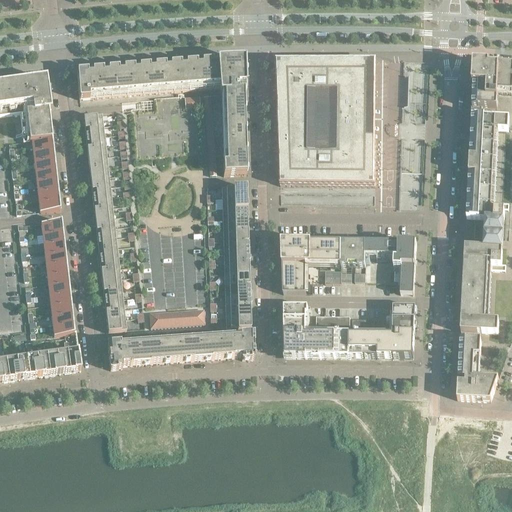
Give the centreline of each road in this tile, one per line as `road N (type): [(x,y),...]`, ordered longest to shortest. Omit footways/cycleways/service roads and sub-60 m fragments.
road 1 (residential): [(58,45),(96,382)]
road 2 (tertiary): [(256,18),(56,31)]
road 3 (tertiary): [(58,45),(256,30)]
road 4 (residential): [(256,30),(262,221)]
road 5 (tertiary): [(443,17),(256,18)]
road 6 (tertiary): [(256,30),(442,34)]
road 7 (residential): [(262,221),(442,222)]
road 8 (residential): [(265,301),(438,304)]
road 9 (residential): [(267,371),(96,382)]
road 10 (residential): [(435,371),(267,371)]
road 11 (residential): [(451,86),(442,222)]
